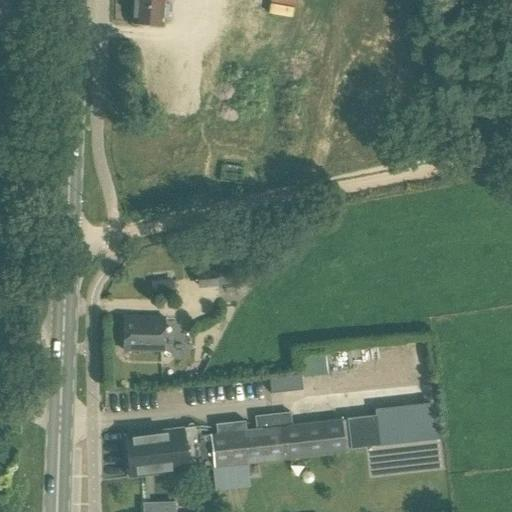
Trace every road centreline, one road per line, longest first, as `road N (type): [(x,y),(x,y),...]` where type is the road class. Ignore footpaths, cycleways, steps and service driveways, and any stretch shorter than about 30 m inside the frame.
road 1 (primary): [(55,511),(75,0)]
road 2 (track): [(65,239),(112,237),(511,157)]
